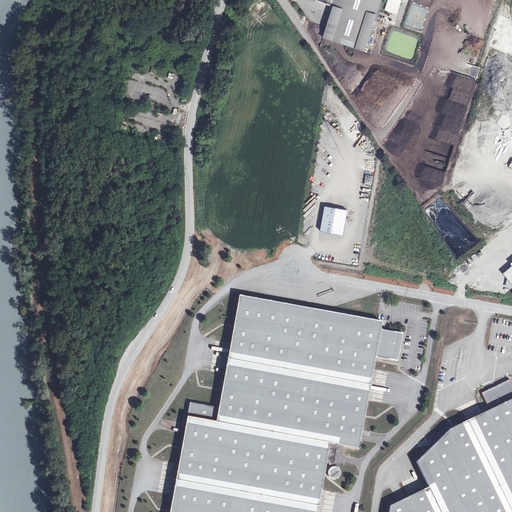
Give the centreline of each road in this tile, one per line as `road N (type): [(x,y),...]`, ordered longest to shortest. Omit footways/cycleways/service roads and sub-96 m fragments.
road 1 (tertiary): [(95,511),(115,388),(187,253),(188,132),(221,0)]
road 2 (track): [(81,511),(39,295),(36,66)]
road 3 (unclassified): [(294,265),(511,312)]
